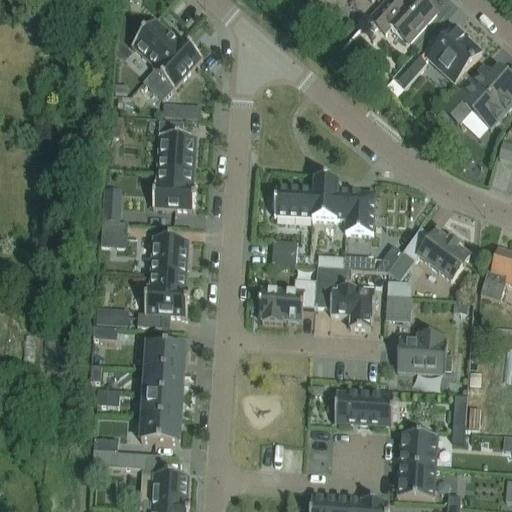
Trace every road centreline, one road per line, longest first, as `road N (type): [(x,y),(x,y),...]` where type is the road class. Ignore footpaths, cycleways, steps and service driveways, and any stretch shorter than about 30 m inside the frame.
road 1 (residential): [(268,52),(244,87),(228,341)]
road 2 (tertiary): [(511,215),(431,181),(268,52)]
road 3 (residential): [(359,443),(357,485),(218,478)]
road 4 (residential): [(228,341),(374,350)]
road 5 (residential): [(228,341),(218,478)]
